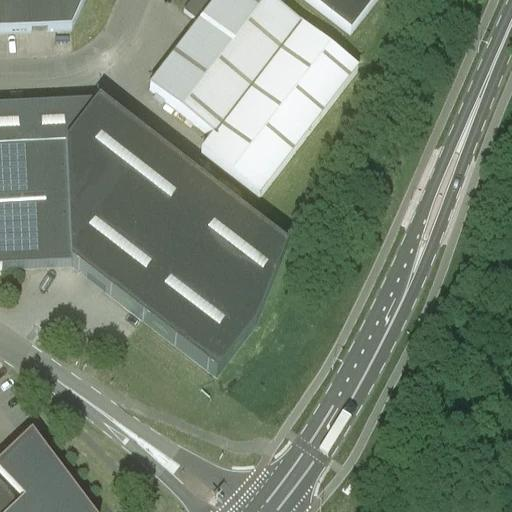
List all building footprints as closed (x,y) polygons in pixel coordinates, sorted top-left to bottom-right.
[(0,0),(0,35),(71,32),(84,0),(0,0)] [(199,26),(148,92),(212,141),(200,156),(258,202),(357,74),(336,58),(261,0),(193,0),(183,14),(199,26)] [(301,0),(350,37),(378,0),(301,0)] [(0,110),(0,272),(26,271),(70,269),(140,322),(217,380),(256,329),(286,252),(99,107),(0,110)] [(0,511),(86,511),(31,438),(0,468),(0,511)]
